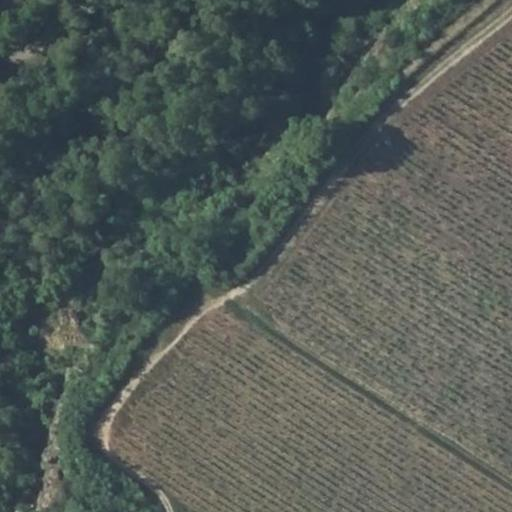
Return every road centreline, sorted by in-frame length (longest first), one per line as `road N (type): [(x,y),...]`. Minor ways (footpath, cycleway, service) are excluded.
road 1 (track): [(271,296),(281,333),(511,486)]
road 2 (track): [(0,58),(37,48),(111,0)]
